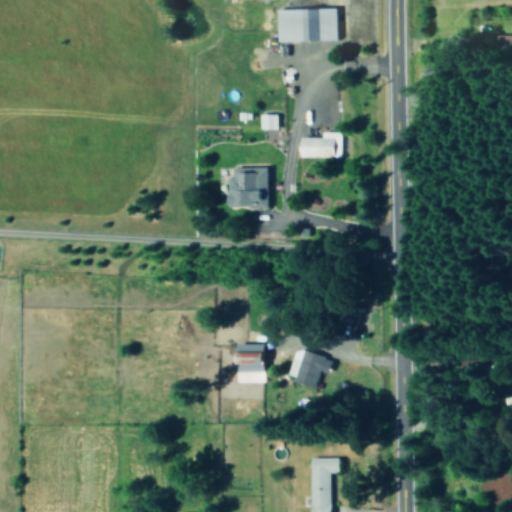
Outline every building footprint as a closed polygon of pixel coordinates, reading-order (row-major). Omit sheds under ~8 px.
[(339,39),(338,7),(280,8),(280,40),(339,39)] [(261,128),(278,128),(278,114),(261,113),(261,128)] [(323,137),(301,137),(300,155),(341,156),(341,132),(323,131),(323,137)] [(269,166),(236,167),(236,176),(231,177),(232,207),(270,206),(269,166)] [(266,381),(267,343),(240,342),(239,380),(266,381)] [(316,386),(322,369),(330,372),(335,359),(298,347),(288,377),(316,386)] [(311,457),(311,511),(331,511),(330,472),(340,472),(339,457),(311,457)]
